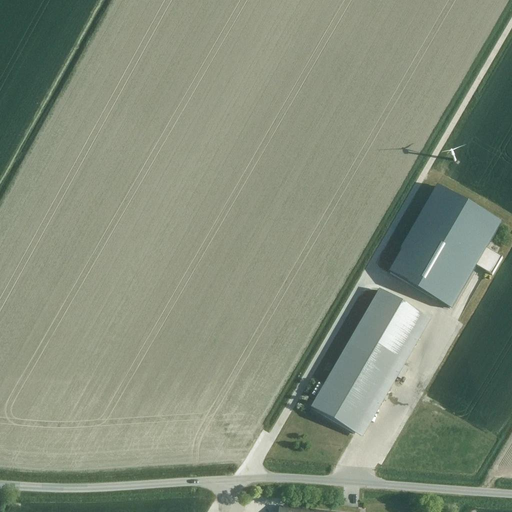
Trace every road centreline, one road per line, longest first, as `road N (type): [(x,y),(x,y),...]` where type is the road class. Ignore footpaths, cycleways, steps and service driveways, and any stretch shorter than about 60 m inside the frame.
road 1 (track): [(242,480),(511,17)]
road 2 (unclassified): [(511,495),(242,480)]
road 3 (unclassified): [(242,480),(0,486)]
